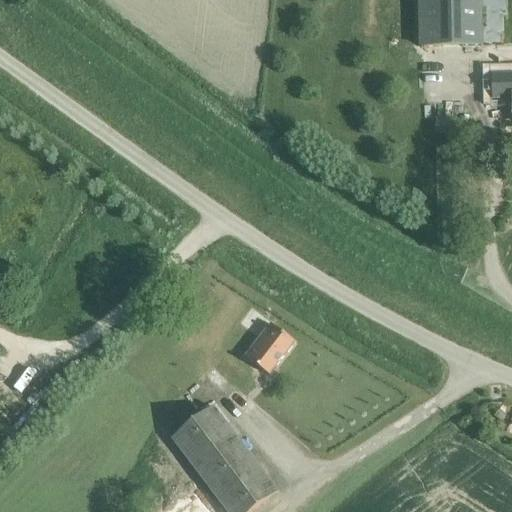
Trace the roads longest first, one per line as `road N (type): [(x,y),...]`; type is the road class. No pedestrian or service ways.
road 1 (unclassified): [(511,380),(392,323),(248,237),(0,57)]
road 2 (unclassified): [(511,296),(493,271),(490,245),(490,102)]
